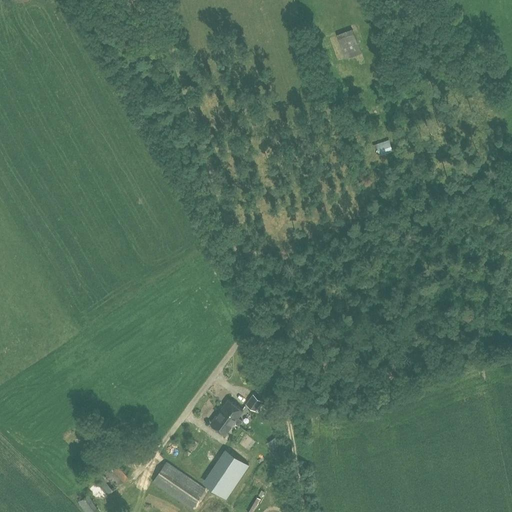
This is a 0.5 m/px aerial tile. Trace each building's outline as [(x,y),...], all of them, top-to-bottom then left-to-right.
[(353,29),(337,35),(346,59),(362,53),(353,29)] [(380,155),(392,150),(389,140),(373,145),(374,148),(377,147),(380,155)] [(255,396),(248,405),(255,411),(263,402),(255,396)] [(225,433),(234,422),(239,426),(243,420),(238,417),(243,410),(230,399),(211,422),(225,433)] [(352,426),(352,427),(358,443),(385,432),(378,416),(369,419),(368,420),(361,423),(360,423),(352,426)] [(112,456),(102,464),(120,486),(130,479),(112,456)] [(183,486),(176,493),(191,509),(200,501),(198,499),(204,492),(188,476),(180,483),(183,486)] [(254,511),(262,498),(257,495),(249,508),(254,511)]
